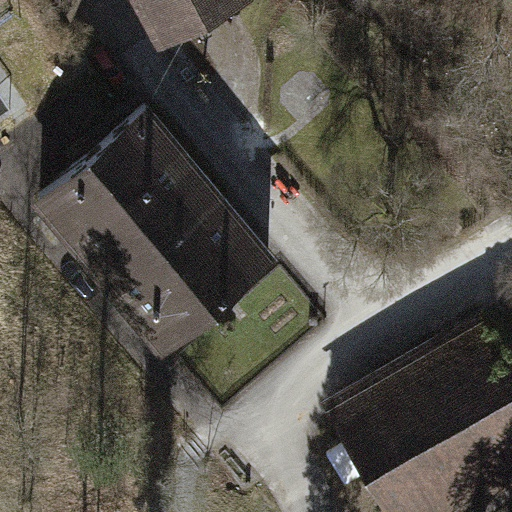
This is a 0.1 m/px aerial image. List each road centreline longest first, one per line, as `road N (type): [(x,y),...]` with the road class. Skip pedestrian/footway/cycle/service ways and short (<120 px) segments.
road 1 (track): [(360,323),(100,0)]
road 2 (track): [(511,236),(360,323)]
road 3 (track): [(360,323),(259,413)]
